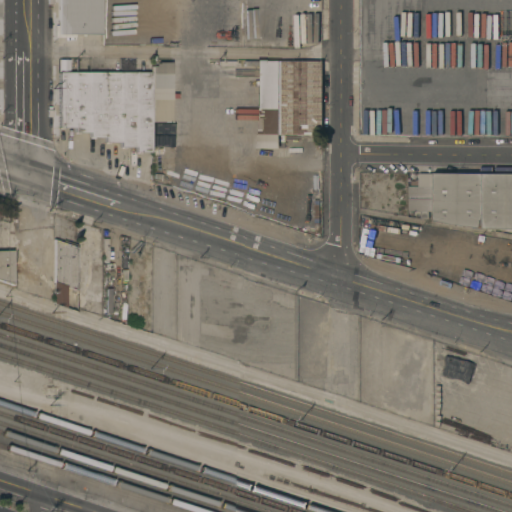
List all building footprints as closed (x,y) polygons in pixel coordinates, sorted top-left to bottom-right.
[(101,0),(101,35),(74,35),(74,38),(54,38),(54,27),(57,27),(57,0),(101,0)] [(175,26),(175,46),(167,46),(167,26),(175,26)] [(322,61),(322,134),(252,134),(252,132),(229,132),(229,116),(230,116),(230,94),(245,94),(245,95),(253,95),(253,61),(322,61)] [(170,63),(170,91),(151,91),(151,63),(170,63)] [(149,153),(134,153),(134,147),(119,147),(119,142),(104,142),(104,138),(88,138),(88,133),(73,133),(73,128),(58,128),(58,73),(150,73),(150,125),(149,150),(149,153)] [(160,125),(160,150),(149,150),(150,125),(160,125)] [(432,186),(432,173),(482,173),(481,229),(432,221),(433,211),(432,186)] [(511,229),(481,229),(482,173),(511,173),(511,229)] [(429,211),(429,219),(420,219),(420,211),(408,210),(408,186),(410,186),(410,180),(414,181),(414,179),(417,179),(417,180),(417,186),(432,186),(433,211),(429,211)] [(74,288),(74,244),(52,244),(51,306),(63,306),(64,288),(74,288)] [(0,279),(10,280),(11,252),(0,251),(0,279)]
